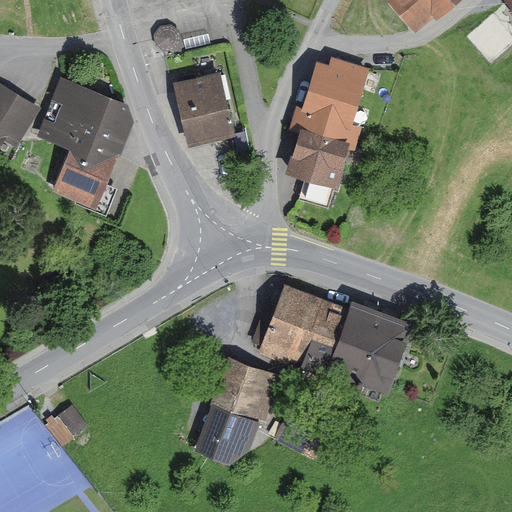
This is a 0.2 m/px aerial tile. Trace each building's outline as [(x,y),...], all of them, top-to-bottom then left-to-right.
[(455,0),(383,0),(413,35),(455,0)] [(511,0),(496,0),(511,17),(511,0)] [(347,140),(366,68),(332,57),(322,65),(313,62),(304,85),(300,84),(285,123),(293,126),(347,140)] [(232,134),(219,70),(171,82),(185,146),(232,134)] [(123,99),(60,76),(35,133),(64,147),(46,189),(95,212),(132,121),(123,99)] [(0,164),(38,109),(0,82),(0,164)] [(330,206),(347,140),(293,126),(281,172),(303,178),(297,198),(330,206)] [(389,386),(413,321),(346,296),(342,306),(277,282),(251,353),(354,391),(383,402),(389,386)] [(249,356),(227,351),(211,398),(193,445),(228,458),(251,444),(261,417),(265,418),(281,372),(249,356)] [(73,403),(56,414),(71,436),(88,425),(73,403)] [(285,413),(273,437),(324,461),(336,437),(285,413)]
